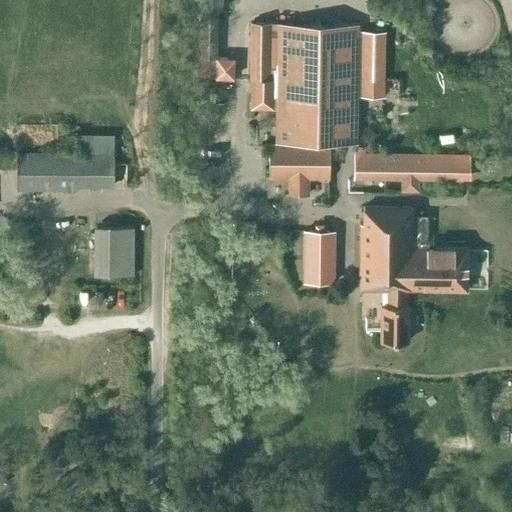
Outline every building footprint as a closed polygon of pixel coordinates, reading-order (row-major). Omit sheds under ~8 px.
[(249,21),(248,78),(250,78),(250,108),(272,108),(272,78),(269,78),(269,22),(269,21),(249,21)] [(276,22),(275,142),(355,143),(357,29),(357,23),(276,22)] [(199,27),(198,59),(201,59),(215,59),(216,27),(199,27)] [(357,29),(356,77),(381,77),(381,29),(357,29)] [(200,60),(200,76),(201,76),(212,76),(212,79),(231,79),(231,61),(201,60),(200,60)] [(76,134),(76,150),(113,151),(113,134),(76,134)] [(268,144),(267,179),(329,179),(329,144),(268,144)] [(16,151),(15,190),(76,191),(76,187),(112,187),(112,185),(127,185),(127,162),(113,162),(113,151),(16,151)] [(360,153),(360,179),(455,181),(462,181),(463,154),(462,154),(456,154),(360,153)] [(359,223),(359,289),(386,289),(386,304),(380,304),(380,340),(407,341),(407,305),(404,305),(404,289),(410,289),(465,289),(466,247),(410,247),(411,206),(362,206),(362,223),(359,223)] [(95,228),(95,276),(131,277),(132,228),(95,228)] [(302,229),(302,272),(332,272),(333,229),(322,229),(314,229),(302,229)] [(73,468),(54,479),(65,497),(84,486),(73,468)]
